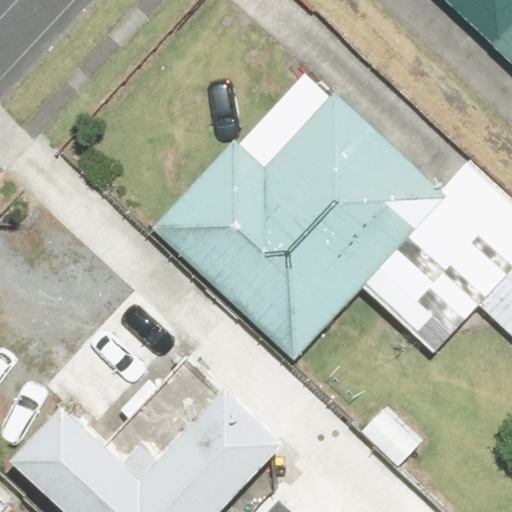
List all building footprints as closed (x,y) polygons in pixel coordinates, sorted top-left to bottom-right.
[(511,0),(473,0),(511,41),(511,0)] [(493,303),(511,322),(511,180),(480,147),(445,180),(334,62),(169,216),(304,359),(386,282),(446,346),(493,303)] [(86,394),(30,454),(91,511),(237,511),(308,436),(207,341),(124,429),(86,394)] [(0,511),(3,511),(16,499),(0,482),(0,511)] [(330,511),(302,486),(277,511),(330,511)]
